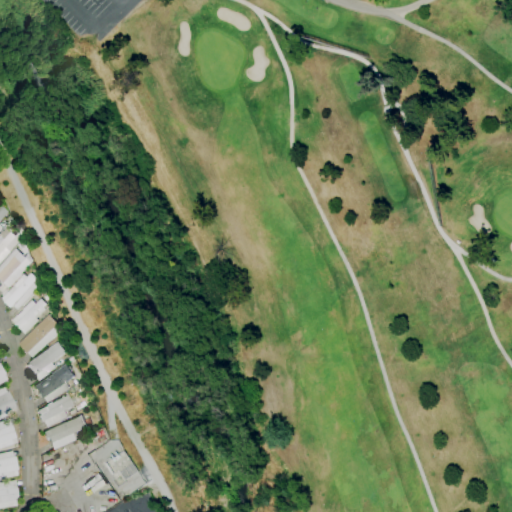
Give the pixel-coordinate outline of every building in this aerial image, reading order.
[(0,262),(0,233),(5,228),(14,237),(17,233),(23,238),(0,262)] [(8,288),(3,284),(2,285),(0,283),(0,265),(15,249),(30,264),(8,288)] [(17,310),(12,306),(10,308),(4,303),(6,301),(2,297),(7,292),(20,278),(20,277),(23,274),(26,278),(30,273),(36,279),(32,283),(37,288),(17,310)] [(24,335),(20,330),(19,331),(14,325),(10,321),(16,315),(17,316),(22,311),(22,310),(31,300),(35,304),(40,299),(46,305),(43,308),(45,310),(36,319),(38,321),(24,335)] [(31,358),(27,353),(26,354),(17,345),(48,315),(57,324),(55,326),(60,332),(40,351),(39,351),(31,358)] [(37,381),(26,365),(57,342),(65,353),(51,363),(55,368),(37,381)] [(46,403),(42,398),(41,399),(33,387),(65,365),(73,377),(64,383),(68,388),(46,403)] [(0,388),(2,387),(5,392),(6,392),(15,408),(4,413),(6,416),(0,418),(0,388)] [(45,427),(42,422),(41,422),(38,416),(39,416),(37,411),(66,395),(72,406),(62,411),(65,416),(45,427)] [(53,450),(47,437),(45,438),(42,433),(80,415),(83,421),(87,418),(90,424),(85,427),(71,434),(74,441),(53,450)] [(0,448),(0,421),(8,419),(16,443),(0,448)] [(0,479),(0,453),(11,451),(13,457),(14,457),(17,470),(15,470),(17,475),(0,479)] [(117,489),(111,480),(113,478),(111,476),(103,465),(122,452),(136,472),(124,481),(125,483),(117,489)] [(0,509),(0,482),(14,481),(15,488),(16,488),(18,501),(15,501),(16,507),(0,509)]
